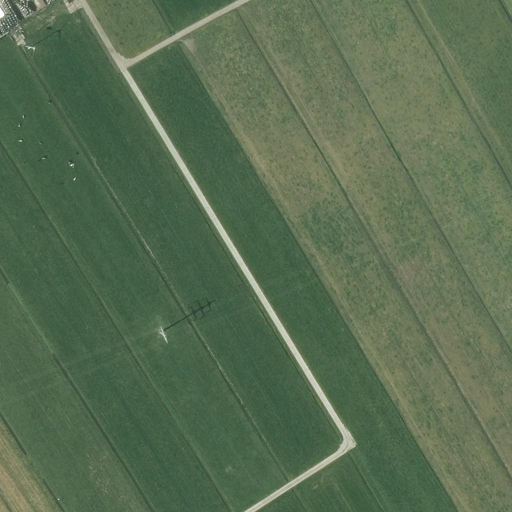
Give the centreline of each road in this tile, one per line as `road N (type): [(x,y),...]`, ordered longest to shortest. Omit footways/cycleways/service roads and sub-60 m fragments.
road 1 (track): [(249,511),(351,445),(81,0)]
road 2 (track): [(246,0),(121,67)]
